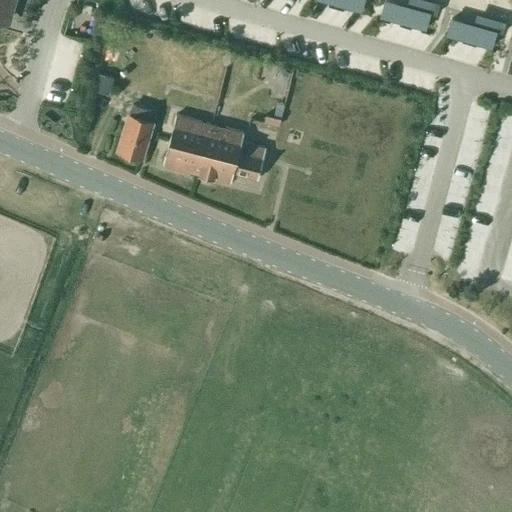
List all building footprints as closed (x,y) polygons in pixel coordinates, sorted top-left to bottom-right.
[(0,0),(0,19),(4,20),(9,0),(0,0)] [(317,0),(362,13),(365,0),(317,0)] [(409,0),(408,6),(388,0),(385,0),(380,18),(427,32),(432,14),(438,16),(441,5),(425,0),(409,0)] [(475,25),(452,18),(447,36),(494,50),(498,35),(504,36),(508,23),(478,15),(475,25)] [(98,74),(93,89),(109,93),(113,78),(98,74)] [(129,114),(118,150),(141,158),(152,121),(147,120),(150,109),(133,103),(129,114)] [(266,115),(264,123),(279,126),(281,119),(273,117),(266,115)] [(177,117),(163,167),(202,176),(202,175),(232,182),(234,173),(258,179),(268,148),(248,142),(247,145),(243,144),(246,134),(177,117)]
